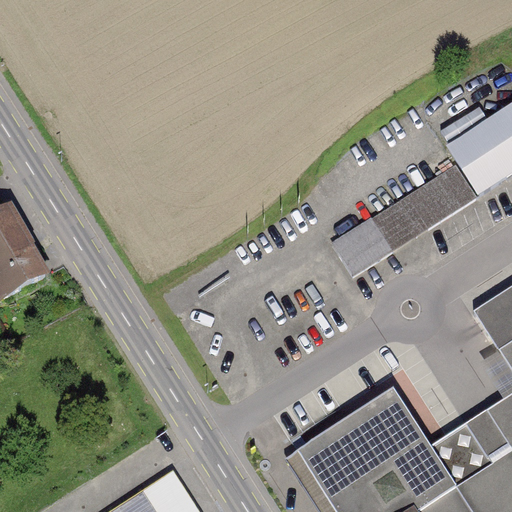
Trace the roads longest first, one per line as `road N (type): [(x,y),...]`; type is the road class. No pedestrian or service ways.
road 1 (primary): [(251,511),(0,115)]
road 2 (unknown): [(435,305),(467,424)]
